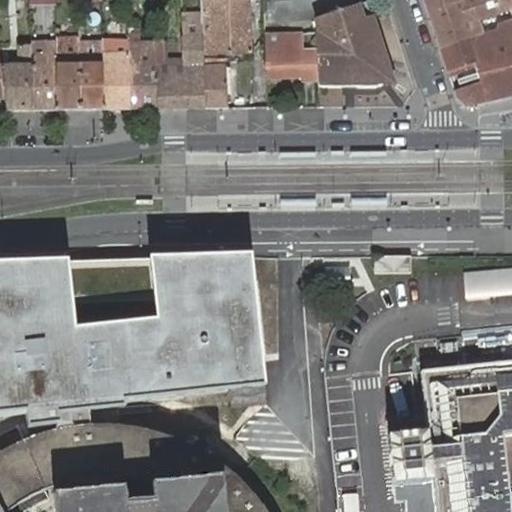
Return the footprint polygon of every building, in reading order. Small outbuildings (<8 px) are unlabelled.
[(202,13),(203,37),(204,54),(251,52),(249,0),(234,0),(202,1),(202,13)] [(511,0),(424,0),(441,49),(483,34),(479,19),(504,10),(510,8),(511,7),(511,0)] [(317,50),(319,82),(319,88),(377,88),(392,81),(368,6),(317,23),(321,34),(316,36),(317,50)] [(483,34),(441,49),(450,78),(460,74),(458,68),(474,63),(476,70),(480,83),(455,91),(457,99),(465,107),(511,96),(511,13),(510,8),(504,10),(507,20),(498,23),(496,30),(483,34)] [(183,13),(183,20),(185,65),(191,65),(193,109),(207,109),(204,62),(204,54),(203,37),(202,13),(183,13)] [(281,35),(265,35),(267,78),(301,77),(302,82),(319,82),(317,50),(298,51),(298,43),(298,34),(281,35)] [(80,110),(79,55),(64,55),(64,37),(56,38),(56,44),(58,111),(80,110)] [(78,37),(64,37),(64,55),(79,55),(78,42),(78,37)] [(78,42),(79,55),(80,110),(103,110),(101,49),(101,41),(78,42)] [(112,41),(101,41),(101,49),(103,110),(129,110),(128,55),(113,55),(112,41)] [(163,41),(153,42),(154,52),(157,109),(193,109),(191,65),(185,65),(163,65),(163,41)] [(134,42),(127,42),(128,55),(129,110),(157,109),(154,52),(153,42),(134,42)] [(32,111),(58,111),(56,44),(49,45),(49,56),(30,56),(32,111)] [(30,56),(30,45),(17,46),(19,67),(1,68),(6,99),(8,111),(32,111),(30,56)] [(49,45),(30,45),(30,56),(49,56),(49,45)] [(204,62),(207,109),(228,109),(225,62),(204,62)] [(458,68),(460,74),(476,70),(474,63),(458,68)] [(118,408),(251,396),(238,253),(54,266),(0,267),(0,418),(8,418),(9,428),(10,434),(25,433),(42,431),(41,415),(118,408)] [(375,274),(412,274),(412,257),(375,257),(375,274)] [(511,267),(462,272),(462,277),(465,301),(511,296),(511,267)] [(443,498),(443,511),(511,511),(511,333),(460,339),(463,377),(430,381),(434,418),(437,441),(427,439),(433,499),(443,498)] [(0,511),(263,511),(252,495),(196,451),(156,435),(120,428),(118,408),(41,415),(42,431),(25,433),(10,434),(9,428),(0,432),(0,511)] [(425,419),(427,439),(437,441),(434,418),(425,419)] [(410,436),(427,439),(425,419),(422,419),(385,422),(385,427),(409,442),(410,436)] [(385,427),(393,497),(414,485),(423,500),(433,499),(427,439),(410,436),(409,442),(385,427)] [(405,511),(434,511),(433,499),(423,500),(414,485),(393,497),(395,503),(404,502),(405,511)] [(433,499),(434,511),(443,511),(443,498),(433,499)]
